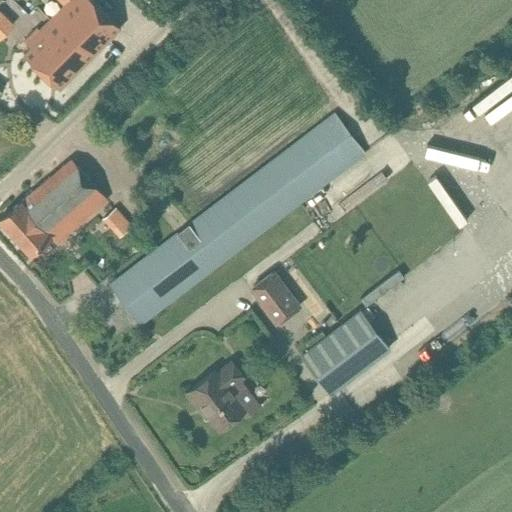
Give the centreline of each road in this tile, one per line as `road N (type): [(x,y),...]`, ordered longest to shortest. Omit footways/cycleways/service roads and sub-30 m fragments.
road 1 (unclassified): [(180,511),(34,293),(0,257)]
road 2 (unclassified): [(0,192),(157,34)]
